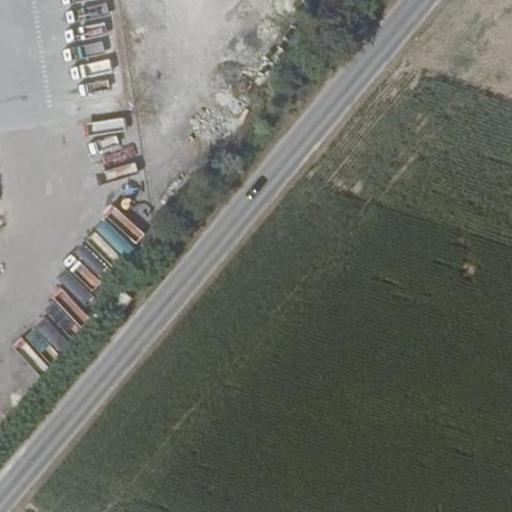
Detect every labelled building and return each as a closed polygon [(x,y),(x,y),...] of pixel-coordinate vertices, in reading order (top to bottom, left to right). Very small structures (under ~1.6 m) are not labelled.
[(166,0),(129,0),(136,24),(171,15),(166,0)] [(225,48),(231,34),(204,21),(197,35),(225,48)] [(252,63),(229,51),(203,101),(236,118),(260,71),(250,66),(252,63)] [(75,68),(79,97),(110,92),(106,64),(75,68)] [(156,95),(147,136),(113,128),(106,157),(102,156),(97,180),(113,184),(119,161),(138,165),(139,160),(171,168),(179,133),(186,135),(193,103),(156,95)] [(78,188),(81,169),(56,165),(53,184),(78,188)] [(89,222),(102,230),(70,280),(95,295),(145,216),(116,198),(106,214),(97,209),(89,222)] [(27,261),(46,277),(83,235),(64,218),(27,261)] [(118,315),(131,298),(118,288),(105,306),(118,315)]
